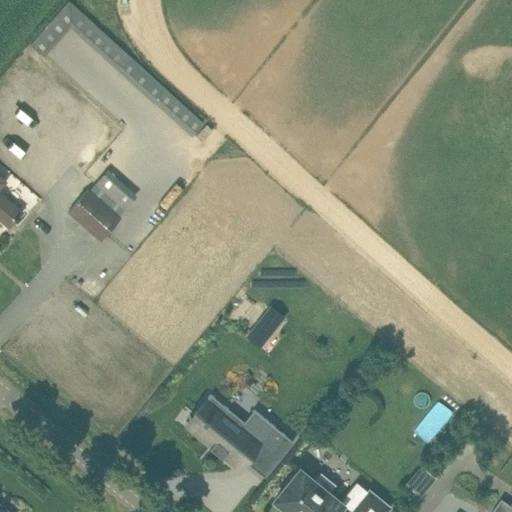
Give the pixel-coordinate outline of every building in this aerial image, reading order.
[(195,139),(209,124),(66,0),(29,43),(44,55),(67,28),(195,139)] [(8,227),(9,227),(23,211),(4,196),(14,184),(0,172),(0,214),(1,214),(11,223),(8,227)] [(99,186),(130,212),(142,198),(112,172),(99,186)] [(72,212),(104,243),(126,219),(93,189),(72,212)] [(270,305),(260,318),(274,330),(284,317),(270,305)] [(211,394),(194,414),(203,421),(196,430),(212,443),(209,446),(222,457),(225,453),(240,465),(260,441),(272,451),(286,434),(254,409),(235,432),(220,419),(229,408),(211,394)] [(426,440),(451,412),(437,400),(413,428),(426,440)] [(383,511),(388,507),(369,491),(352,511),(350,511),(342,505),(343,504),(328,491),(334,484),(321,473),(315,481),(300,468),(274,499),(289,511),(383,511)] [(501,498),(491,511),(511,511),(511,506),(510,504),(501,498)] [(10,511),(0,503),(0,511),(10,511)]
